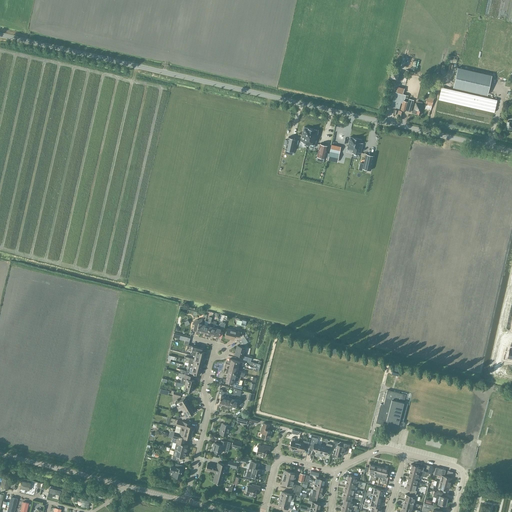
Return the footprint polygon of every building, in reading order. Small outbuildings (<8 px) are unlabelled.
[(487,95),(492,75),(458,67),(453,87),(487,95)] [(392,72),(390,78),(397,80),(399,74),(392,72)] [(439,100),(494,112),(497,100),(441,87),(439,100)] [(395,92),(391,106),(410,112),(414,100),(409,98),(408,101),(404,100),(405,98),(406,95),(403,94),(396,92),(395,92)] [(413,113),(421,115),(424,105),(416,102),(413,113)] [(311,129),(304,127),(304,128),(301,141),(305,142),(305,145),(307,145),(311,129)] [(318,130),(311,129),(307,145),(310,146),(311,143),(315,144),(318,131),(318,130)] [(288,137),(285,150),(293,151),(296,139),(288,137)] [(350,137),(347,149),(353,150),(356,138),(350,137)] [(359,152),(361,153),(363,143),(361,143),(361,140),(362,140),(362,139),(356,138),(353,150),(352,153),(358,154),(359,152)] [(320,144),(317,156),(325,158),(328,145),(320,144)] [(340,147),(332,145),(328,160),(337,162),(340,147)] [(366,154),(363,168),(371,170),(374,156),(366,154)] [(193,323),(193,324),(195,325),(193,331),(196,332),(196,334),(198,334),(199,333),(202,333),(204,325),(203,324),(203,323),(202,323),(202,320),(200,319),(200,320),(198,320),(197,320),(196,320),(195,320),(194,321),(194,322),(193,322),(193,323)] [(207,325),(204,325),(202,333),(205,334),(204,336),(207,336),(210,322),(208,321),(207,325)] [(210,322),(207,336),(210,337),(210,335),(213,336),(216,324),(213,323),(213,322),(210,322)] [(216,324),(213,336),(216,337),(215,339),(218,339),(219,338),(220,331),(221,329),(224,329),(225,323),(222,322),(219,324),(219,325),(216,324)] [(237,337),(239,340),(247,335),(246,334),(244,335),(242,331),(240,332),(235,331),(236,329),(228,327),(225,337),(233,339),(234,336),(237,337)] [(248,341),(246,338),(248,337),(247,335),(239,340),(240,343),(240,346),(237,346),(235,354),(244,356),(245,351),(244,351),(246,342),(248,341)] [(187,346),(187,349),(192,350),(190,356),(195,357),(204,359),(205,355),(207,356),(207,353),(203,352),(204,349),(197,347),(189,345),(188,345),(187,346)] [(203,362),(204,359),(195,357),(194,360),(186,358),(185,360),(204,365),(205,362),(203,362)] [(230,362),(230,365),(238,367),(239,364),(243,365),(244,363),(239,361),(229,359),(228,361),(230,362)] [(185,360),(184,363),(188,364),(188,367),(201,370),(202,367),(204,367),(204,365),(185,360)] [(237,370),(238,367),(230,365),(229,367),(227,367),(226,369),(244,374),(245,372),(237,370)] [(396,375),(398,376),(400,367),(394,365),(393,367),(391,374),(396,375)] [(185,371),(184,374),(185,374),(191,375),(191,373),(202,375),(202,373),(200,373),(201,370),(188,367),(187,369),(187,371),(185,371)] [(228,373),(227,376),(240,379),(241,376),(244,377),(244,374),(226,369),(226,372),(228,373)] [(182,378),(181,383),(195,386),(196,384),(193,383),(194,380),(192,379),(193,376),(191,375),(185,374),(184,378),(182,377),(182,378)] [(243,386),(239,385),(240,379),(227,376),(226,379),(224,378),(223,381),(234,384),(234,387),(242,389),(243,386)] [(194,389),(195,386),(181,383),(176,382),(175,385),(180,387),(180,386),(184,387),(184,390),(192,391),(192,389),(194,389)] [(236,408),(237,404),(238,405),(240,404),(240,402),(240,401),(235,399),(236,395),(241,396),(242,390),(235,388),(233,394),(230,408),(232,409),(233,407),(236,408)] [(222,405),(225,406),(227,397),(223,397),(225,392),(222,391),(223,390),(220,389),(218,394),(221,395),(218,406),(221,407),(222,405)] [(384,425),(383,428),(388,429),(387,429),(393,431),(393,430),(397,431),(399,427),(401,427),(404,425),(405,422),(403,422),(408,403),(404,402),(406,394),(387,390),(383,405),(380,405),(376,423),(384,425)] [(227,408),(230,408),(233,394),(231,393),(229,398),(227,397),(225,406),(227,406),(227,408)] [(176,405),(172,407),(174,410),(177,409),(190,401),(188,398),(187,399),(185,397),(178,401),(177,400),(175,401),(175,403),(176,405)] [(190,401),(177,409),(178,411),(182,408),(184,411),(191,407),(190,404),(191,403),(190,401)] [(185,414),(181,417),(183,419),(186,417),(187,418),(188,419),(191,417),(191,416),(190,414),(196,411),(194,408),(193,409),(191,407),(184,411),(185,414)] [(178,420),(176,426),(181,427),(180,430),(193,433),(193,432),(194,432),(195,429),(195,428),(194,428),(195,427),(191,426),(192,423),(178,420)] [(229,426),(233,427),(234,423),(227,421),(226,425),(223,424),(221,430),(220,429),(219,434),(227,436),(229,426)] [(273,431),(268,430),(269,424),(263,423),(261,433),(262,433),(261,437),(269,439),(270,434),(272,434),(273,431)] [(175,432),(173,438),(187,441),(187,438),(192,439),(192,438),(193,438),(194,435),(193,434),(193,433),(180,430),(179,433),(175,432)] [(312,437),(310,446),(314,447),(313,451),(312,453),(319,455),(321,445),(316,444),(318,438),(312,437)] [(173,438),(172,441),(173,442),(176,443),(175,449),(187,452),(188,452),(187,451),(188,446),(186,445),(187,441),(173,438)] [(292,451),(296,451),(298,443),(294,442),(295,438),(292,438),(289,448),(293,449),(292,451)] [(303,444),(298,443),(296,451),(300,453),(300,451),(303,452),(304,447),(308,448),(309,442),(304,440),(303,444)] [(224,451),(225,451),(228,452),(230,443),(222,441),(221,445),(214,443),(212,451),(220,454),(221,451),(224,451)] [(321,445),(319,455),(326,457),(328,450),(330,451),(332,445),(327,443),(326,447),(321,445)] [(337,445),(335,452),(334,452),(332,456),(338,457),(339,455),(343,457),(344,450),(348,451),(350,445),(343,443),(343,446),(337,445)] [(267,450),(270,451),(271,447),(264,445),(263,446),(259,445),(256,455),(260,456),(260,455),(265,456),(267,450)] [(175,449),(172,459),(176,460),(178,461),(179,457),(185,458),(187,453),(188,453),(188,452),(187,452),(175,449)] [(260,473),(261,473),(262,470),(257,468),(259,463),(253,462),(251,472),(247,471),(246,476),(251,478),(252,476),(259,478),(260,473)] [(179,477),(180,478),(182,472),(184,465),(177,463),(176,465),(175,466),(172,466),(171,471),(175,472),(173,477),(178,478),(179,477)] [(224,471),(227,472),(229,465),(218,463),(217,466),(207,463),(206,470),(215,472),(213,482),(221,484),(224,471)] [(368,472),(368,473),(374,475),(376,466),(370,464),(370,467),(368,472)] [(412,464),(410,470),(425,474),(425,471),(420,470),(421,466),(415,465),(412,464)] [(374,477),(373,480),(375,481),(376,475),(380,476),(382,467),(376,466),(374,475),(374,477)] [(382,467),(380,476),(383,477),(382,483),(384,483),(386,478),(388,469),(382,467)] [(436,467),(434,474),(439,475),(438,477),(441,478),(440,482),(450,484),(452,478),(444,476),(445,470),(436,467)] [(410,470),(409,476),(418,478),(418,476),(419,476),(421,475),(424,476),(425,474),(410,470)] [(295,474),(285,471),(283,478),(294,480),(295,474)] [(347,474),(346,480),(361,484),(362,482),(356,480),(357,477),(347,474)] [(409,476),(407,482),(416,484),(422,486),(422,483),(417,482),(418,478),(409,476)] [(313,480),(312,483),(324,486),(325,480),(316,477),(315,481),(313,480)] [(293,491),(294,491),(300,493),(302,486),(295,484),(295,483),(293,483),(294,480),(283,478),(282,484),(291,486),(291,487),(293,487),(293,491)] [(1,479),(0,482),(0,488),(6,490),(8,481),(1,479)] [(346,480),(344,486),(354,489),(355,485),(360,487),(361,484),(346,480)] [(434,486),(433,490),(440,491),(441,489),(448,491),(450,484),(440,482),(437,481),(435,487),(434,486)] [(19,482),(17,490),(28,492),(30,485),(19,482)] [(407,482),(405,488),(411,490),(411,492),(416,494),(416,491),(415,490),(416,484),(407,482)] [(312,483),(312,486),(314,486),(313,489),(322,492),(324,486),(312,483)] [(257,490),(259,490),(260,486),(253,484),(253,485),(248,484),(245,495),(249,496),(249,495),(255,496),(257,490)] [(344,486),(342,492),(358,496),(358,494),(359,494),(353,492),(354,489),(344,486)] [(375,488),(373,494),(383,497),(385,491),(375,488)] [(310,493),(309,498),(317,500),(317,497),(321,498),(322,492),(313,489),(312,493),(310,493)] [(282,492),(280,499),(291,501),(292,497),(294,498),(295,495),(299,496),(300,493),(294,491),(293,494),(292,494),(291,495),(282,492)] [(342,492),(341,498),(343,499),(351,501),(352,497),(357,499),(358,496),(342,492)] [(406,494),(404,500),(414,503),(415,499),(416,500),(417,496),(418,494),(416,494),(411,492),(410,495),(406,494)] [(434,492),(433,496),(436,497),(435,503),(446,506),(448,498),(442,496),(442,494),(434,492)] [(373,497),(372,500),(382,503),(383,497),(373,494),(373,497)] [(309,498),(308,501),(312,501),(310,508),(319,510),(321,504),(316,503),(317,500),(309,498)] [(290,505),(291,501),(280,499),(278,505),(288,507),(288,508),(292,509),(290,511),(297,511),(298,510),(292,509),(293,506),(290,505)] [(343,499),(341,505),(351,507),(353,501),(351,501),(343,499)] [(12,511),(15,502),(9,500),(6,511),(7,511),(12,511)] [(365,502),(364,504),(368,505),(372,506),(380,508),(382,503),(372,500),(371,503),(365,502)] [(404,500),(403,506),(412,509),(413,505),(419,507),(419,504),(414,503),(404,500)] [(427,511),(428,511),(429,511),(433,511),(432,511),(442,511),(436,510),(437,507),(424,503),(422,511),(427,511)]
